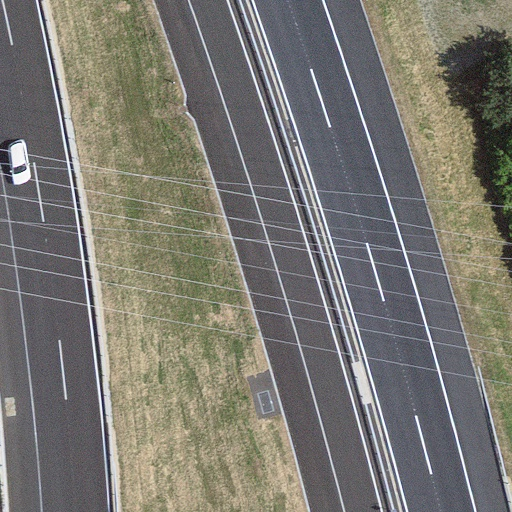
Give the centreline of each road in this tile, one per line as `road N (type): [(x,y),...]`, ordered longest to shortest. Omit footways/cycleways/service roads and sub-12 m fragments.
road 1 (motorway): [(208,0),(310,314),(363,511)]
road 2 (motorway): [(440,511),(381,291),(287,0)]
road 3 (motorway): [(2,0),(39,193),(73,511)]
